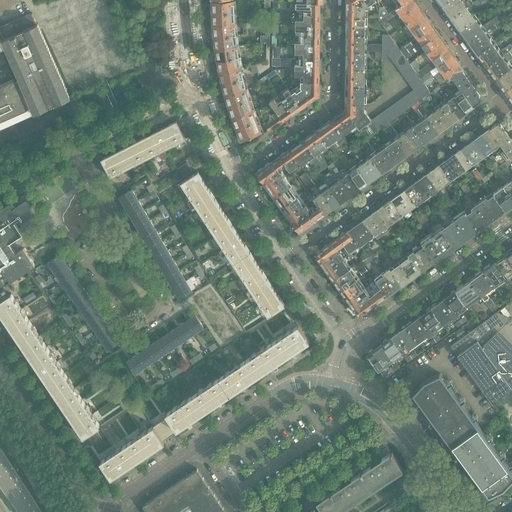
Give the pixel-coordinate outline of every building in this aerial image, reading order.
[(213,9),(214,18),(212,18),(212,25),(234,24),(233,0),(211,1),(212,9),(213,9)] [(345,13),(347,14),(347,17),(365,17),(365,9),(366,6),(375,0),(346,0),(347,8),(345,10),(345,13)] [(398,6),(396,8),(406,22),(422,11),(414,0),(407,0),(398,7),(398,6)] [(463,0),(450,0),(443,6),(452,18),(473,3),(470,0),(469,0),(467,1),(466,4),(463,0)] [(476,0),(473,3),(452,18),(461,30),(477,18),(471,10),(475,6),(480,3),(482,5),(488,1),(487,0),(476,0)] [(319,2),(305,2),(296,2),(296,7),(302,8),(302,13),(320,14),(320,9),(319,8),(319,2)] [(378,17),(378,20),(379,21),(382,19),(381,19),(389,14),(384,7),(379,7),(379,14),(378,17)] [(422,11),(406,22),(417,37),(433,25),(422,11)] [(0,125),(29,113),(28,110),(33,108),(35,113),(70,97),(70,96),(70,97),(38,24),(38,23),(37,24),(32,13),(0,27),(0,30),(2,34),(0,35),(0,125)] [(296,19),(295,24),(319,25),(319,20),(320,19),(320,14),(302,13),(302,19),(296,19)] [(477,18),(461,30),(469,42),(494,24),(501,19),(498,15),(482,26),(477,18)] [(347,32),(346,34),(365,34),(365,17),(347,17),(347,26),(345,27),(345,30),(347,32)] [(216,41),(214,41),(215,49),(237,46),(234,24),(212,25),(213,33),(215,33),(216,41)] [(295,24),(295,30),(302,30),(302,36),(320,36),(320,31),(319,30),(319,25),(295,24)] [(497,28),(494,24),(469,42),(478,54),(494,43),(487,33),(489,33),(497,28)] [(433,25),(417,37),(427,51),(443,39),(433,25)] [(345,41),(346,42),(346,51),(365,51),(375,52),(382,52),(382,44),(369,44),(365,47),(365,34),(346,34),(346,36),(345,38),(345,41)] [(382,44),(382,52),(382,53),(389,56),(395,43),(389,34),(382,34),(382,44)] [(295,42),(295,47),(318,47),(318,42),(320,41),(320,36),(302,36),(302,42),(295,42)] [(410,63),(413,68),(417,73),(420,78),(437,65),(453,54),(443,39),(427,51),(435,62),(433,64),(431,62),(420,70),(417,67),(418,66),(414,61),(410,64),(410,63)] [(403,54),(400,50),(395,43),(389,56),(393,61),(403,54)] [(494,43),(478,54),(487,66),(508,51),(511,48),(511,46),(510,44),(502,50),(501,53),(494,43)] [(219,65),(218,65),(219,72),(241,68),(237,46),(215,49),(216,56),(218,56),(219,65)] [(301,53),(301,58),(320,59),(320,53),(319,53),(318,52),(318,47),(295,47),(295,53),(301,53)] [(409,53),(405,47),(400,50),(403,54),(405,57),(409,53)] [(346,66),(346,68),(365,69),(365,51),(346,51),(346,60),(345,61),(345,65),(346,66)] [(508,51),(487,66),(496,79),(511,67),(504,57),(507,57),(510,55),(508,51)] [(403,54),(393,61),(396,66),(406,59),(405,57),(403,54)] [(464,68),(463,68),(453,54),(437,65),(420,78),(423,82),(433,74),(440,69),(448,80),(461,70),(464,68)] [(295,64),(295,70),(318,70),(318,65),(320,64),(320,59),(301,58),(301,64),(295,64)] [(406,59),(396,66),(400,71),(410,63),(406,59)] [(410,63),(400,71),(403,75),(413,68),(410,63)] [(511,68),(511,67),(496,79),(504,91),(511,85),(511,68)] [(241,68),(219,72),(221,79),(222,79),(224,88),(223,88),(225,95),(246,89),(241,68)] [(345,72),(345,75),(346,77),(346,86),(364,86),(365,69),(346,68),(346,71),(345,72)] [(413,68),(403,75),(407,80),(417,73),(413,68)] [(277,74),(275,69),(266,75),(269,80),(277,74)] [(303,75),(303,81),(318,81),(319,80),(320,76),(318,75),(318,70),(295,70),(295,75),(302,75),(303,75)] [(461,70),(448,80),(453,87),(457,84),(462,90),(473,105),(481,100),(480,100),(481,98),(475,90),(475,89),(461,70)] [(417,73),(407,80),(410,85),(420,78),(417,73)] [(266,75),(259,80),(261,85),(269,80),(266,75)] [(420,78),(410,85),(414,90),(424,83),(423,82),(420,78)] [(301,86),(302,88),(297,92),(295,90),(292,93),(301,106),(304,105),(306,105),(315,99),(314,97),(318,95),(318,81),(303,81),(301,81),(301,86)] [(414,90),(407,95),(413,105),(423,98),(430,92),(424,83),(414,90)] [(346,100),(346,103),(364,103),(364,86),(346,86),(346,94),(344,96),(344,99),(346,100)] [(297,111),(297,110),(301,106),(292,93),(288,88),(283,91),(287,96),(282,99),(293,114),(297,111)] [(435,88),(431,92),(436,99),(440,95),(435,88)] [(231,110),(230,111),(232,118),(253,111),(246,89),(225,95),(227,102),(228,102),(231,110)] [(462,90),(455,95),(466,110),(473,105),(473,106),(473,105),(462,90)] [(407,95),(401,99),(408,108),(411,106),(413,105),(407,95)] [(459,116),(466,110),(455,95),(441,105),(453,122),(460,117),(459,116)] [(263,97),(263,96),(260,98),(260,100),(262,107),(266,106),(269,104),(263,97)] [(293,114),(282,99),(278,103),(274,98),(269,101),(283,120),(287,117),(289,117),(293,114)] [(413,105),(411,106),(415,111),(426,102),(423,98),(413,105)] [(401,99),(396,102),(403,112),(408,108),(401,99)] [(396,102),(391,106),(398,116),(403,112),(396,102)] [(364,106),(364,103),(346,103),(346,106),(345,109),(356,125),(366,139),(378,130),(371,120),(364,110),(364,106)] [(441,105),(427,116),(438,131),(445,126),(446,127),(453,122),(441,105)] [(391,106),(386,109),(393,119),(398,116),(391,106)] [(339,114),(331,119),(343,135),(356,125),(345,109),(343,111),(342,110),(339,112),(339,114)] [(386,109),(381,113),(388,123),(389,122),(393,119),(386,109)] [(251,142),(252,142),(253,142),(265,133),(264,132),(262,134),(253,111),(232,118),(234,125),(236,124),(239,133),(238,133),(241,140),(249,137),(250,141),(251,142)] [(393,119),(389,122),(392,127),(395,125),(395,124),(397,122),(397,121),(402,116),(403,118),(406,116),(403,112),(398,116),(393,119)] [(381,113),(376,117),(383,127),(383,126),(388,123),(381,113)] [(427,116),(413,126),(425,142),(432,137),(431,136),(438,131),(427,116)] [(371,120),(378,130),(383,127),(376,117),(371,120)] [(319,128),(318,129),(328,145),(336,139),(341,146),(347,141),(343,135),(331,119),(324,124),(322,124),(320,126),(319,128)] [(176,121),(139,140),(148,158),(185,139),(176,121)] [(404,157),(403,156),(410,151),(399,136),(392,127),(389,122),(388,123),(383,126),(387,131),(388,130),(395,139),(385,146),(396,162),(404,157)] [(498,156),(501,154),(506,161),(511,156),(511,140),(500,123),(500,124),(497,123),(490,128),(500,143),(504,148),(496,153),(498,156)] [(399,136),(410,151),(417,146),(418,147),(425,142),(413,126),(399,136)] [(490,128),(476,138),(487,153),(500,143),(490,128)] [(311,134),(304,139),(315,155),(328,145),(318,129),(315,131),(314,130),(311,132),(311,134)] [(476,138),(462,148),(473,164),(487,153),(476,138)] [(292,148),(289,150),(300,165),(307,160),(311,166),(314,164),(319,161),(318,160),(315,155),(304,139),(296,145),(295,144),(292,146),(292,148)] [(366,139),(361,142),(365,149),(370,145),(366,139)] [(139,140),(101,159),(110,177),(148,158),(139,140)] [(385,146),(371,156),(382,172),(389,166),(390,168),(396,162),(385,146)] [(462,148),(448,159),(459,174),(473,164),(462,148)] [(352,149),(347,153),(351,159),(356,155),(352,149)] [(272,162),(271,162),(276,168),(278,168),(285,163),(290,171),(299,164),(300,165),(289,150),(285,153),(284,152),(281,154),(281,156),(272,162)] [(493,155),(490,158),(497,167),(500,165),(493,155)] [(375,177),(382,172),(371,156),(357,166),(368,183),(375,178),(375,177)] [(319,161),(324,168),(329,165),(322,157),(318,160),(319,161)] [(336,168),(337,169),(342,166),(337,159),(333,163),(336,168)] [(448,159),(434,169),(445,184),(459,174),(448,159)] [(508,159),(502,164),(505,168),(511,163),(508,159)] [(319,161),(314,164),(320,172),(324,168),(319,161)] [(187,162),(179,168),(184,176),(192,170),(187,162)] [(269,162),(265,165),(265,166),(262,168),(261,168),(258,170),(258,172),(256,173),(263,183),(272,176),(275,182),(284,175),(281,171),(280,170),(278,168),(276,168),(271,162),(270,163),(269,162)] [(339,172),(342,177),(354,192),(361,187),(361,188),(368,183),(357,166),(346,174),(343,169),(339,172)] [(434,169),(420,179),(431,194),(445,184),(434,169)] [(477,169),(472,172),(479,181),(483,178),(477,169)] [(328,187),(340,203),(347,198),(347,197),(354,192),(342,177),(339,172),(339,171),(324,182),(328,187)] [(181,182),(199,209),(215,198),(198,172),(181,182)] [(271,192),(270,193),(272,197),(274,197),(275,197),(290,186),(283,177),(285,176),(284,175),(275,182),(272,176),(263,183),(264,183),(271,192)] [(308,181),(304,183),(309,190),(315,185),(311,179),(308,181)] [(420,179),(406,189),(417,204),(431,194),(420,179)] [(511,179),(503,186),(511,198),(511,179)] [(275,197),(277,200),(276,202),(278,204),(280,204),(282,207),(297,196),(290,186),(275,197)] [(465,190),(464,191),(468,197),(475,191),(471,186),(469,188),(465,190)] [(493,194),(505,210),(504,210),(505,210),(509,208),(509,207),(510,207),(510,206),(511,206),(511,205),(511,198),(503,186),(493,193),(494,194),(493,194)] [(328,187),(313,198),(319,206),(320,206),(325,212),(333,207),(333,208),(340,203),(328,187)] [(132,189),(119,196),(125,207),(138,199),(132,189)] [(406,189),(392,199),(403,214),(417,204),(406,189)] [(467,213),(478,229),(480,228),(480,229),(484,226),(484,225),(500,213),(500,214),(504,212),(503,211),(504,210),(505,210),(493,194),(488,198),(486,196),(471,207),(472,209),(467,213)] [(286,212),(292,222),(301,216),(297,211),(304,206),(304,205),(297,196),(282,207),(282,208),(281,209),(284,213),(286,212)] [(215,198),(199,209),(216,236),(232,225),(215,198)] [(23,248),(19,251),(19,252),(16,254),(9,243),(17,238),(23,234),(21,232),(22,232),(22,231),(22,230),(22,229),(21,228),(20,228),(19,228),(18,228),(14,222),(19,219),(22,222),(35,213),(26,199),(15,207),(14,204),(12,202),(7,205),(4,207),(0,209),(0,285),(4,283),(5,283),(2,277),(6,276),(10,282),(35,265),(23,248)] [(138,199),(125,207),(131,217),(144,209),(138,199)] [(392,199),(377,209),(388,225),(403,214),(392,199)] [(297,211),(301,216),(292,222),(299,232),(301,231),(302,232),(305,229),(305,227),(308,225),(310,226),(313,224),(313,222),(314,221),(310,215),(311,214),(310,213),(309,210),(309,209),(306,204),(304,205),(304,206),(297,211)] [(311,214),(310,215),(314,221),(314,220),(325,212),(320,206),(319,206),(319,207),(310,213),(311,214)] [(430,208),(423,213),(427,218),(434,213),(430,208)] [(150,220),(144,209),(131,217),(137,227),(150,220)] [(377,209),(363,220),(374,235),(388,225),(377,209)] [(466,211),(455,219),(468,238),(470,236),(470,235),(473,233),(475,233),(477,231),(478,229),(467,213),(466,211)] [(423,213),(417,218),(420,223),(423,221),(426,219),(427,218),(423,213)] [(455,219),(444,227),(457,245),(457,244),(459,244),(462,242),(462,240),(465,238),(467,238),(468,238),(455,219)] [(150,220),(137,227),(143,237),(156,230),(150,220)] [(363,220),(349,230),(360,245),(374,235),(363,220)] [(232,225),(216,236),(233,262),(250,252),(232,225)] [(444,227),(433,235),(446,253),(448,252),(448,251),(451,249),(453,249),(455,247),(456,245),(457,245),(444,227)] [(400,228),(394,232),(397,237),(402,234),(403,233),(400,228)] [(156,230),(143,237),(149,247),(162,240),(156,230)] [(341,234),(341,236),(328,245),(327,244),(324,246),(324,248),(315,254),(316,256),(316,257),(317,260),(319,260),(323,264),(331,258),(335,264),(344,257),(340,251),(338,252),(336,250),(344,244),(349,251),(358,245),(359,246),(360,245),(349,230),(345,233),(343,233),(341,234)] [(402,235),(396,239),(400,245),(407,241),(402,235)] [(422,243),(424,245),(423,245),(435,261),(436,260),(437,260),(440,258),(441,256),(444,254),(445,254),(446,253),(433,235),(422,243)] [(69,239),(66,243),(73,247),(76,243),(69,239)] [(168,250),(162,240),(149,247),(155,257),(168,250)] [(414,252),(419,259),(414,262),(420,271),(430,264),(431,264),(434,262),(434,261),(435,261),(423,245),(415,251),(414,252)] [(508,277),(511,274),(511,247),(509,250),(509,251),(506,254),(504,253),(501,256),(501,257),(497,260),(508,277)] [(199,248),(194,251),(197,256),(202,253),(199,248)] [(174,260),(168,250),(155,257),(161,267),(174,260)] [(408,254),(409,256),(400,262),(411,278),(416,275),(416,274),(420,271),(414,262),(419,259),(414,252),(415,251),(414,250),(408,254)] [(267,278),(250,252),(233,262),(251,289),(267,278)] [(60,254),(48,262),(55,272),(66,264),(60,254)] [(372,255),(363,261),(369,270),(373,267),(370,262),(375,258),(372,255)] [(323,264),(330,275),(329,276),(331,279),(333,279),(334,280),(350,268),(343,259),(345,258),(344,257),(335,264),(331,258),(323,264)] [(496,259),(496,260),(496,261),(490,265),(490,264),(482,269),(495,286),(504,280),(507,284),(511,281),(508,277),(497,260),(496,259)] [(174,260),(161,267),(167,278),(180,270),(174,260)] [(390,267),(384,271),(385,273),(390,280),(395,276),(402,284),(406,281),(407,282),(411,278),(400,262),(391,269),(390,267)] [(73,273),(66,264),(55,272),(61,281),(73,273)] [(334,281),(334,282),(336,285),(337,285),(341,290),(357,278),(350,268),(334,280),(334,281)] [(485,301),(490,308),(494,305),(488,298),(489,297),(486,293),(495,286),(482,269),(475,274),(476,275),(470,280),(481,296),(485,301)] [(180,270),(167,278),(173,288),(186,280),(180,270)] [(80,283),(73,273),(61,281),(68,291),(80,283)] [(385,273),(376,280),(381,287),(387,295),(388,294),(389,295),(392,293),(392,291),(402,284),(395,276),(390,280),(385,273)] [(267,278),(251,289),(268,316),(285,305),(267,278)] [(342,291),(341,292),(343,295),(345,295),(352,305),(360,299),(356,293),(365,287),(365,286),(363,287),(357,278),(341,290),(342,291)] [(468,279),(469,280),(463,285),(462,284),(457,288),(457,289),(456,290),(467,306),(477,299),(480,304),(485,301),(481,296),(470,280),(469,279),(468,279)] [(192,291),(186,280),(173,288),(179,298),(192,291)] [(86,293),(80,283),(68,291),(75,301),(86,293)] [(381,287),(374,292),(374,293),(369,296),(368,294),(370,293),(365,287),(356,293),(360,299),(352,305),(355,310),(355,312),(357,314),(358,314),(359,315),(365,311),(365,312),(368,310),(367,309),(368,309),(370,309),(372,307),(372,306),(373,306),(375,305),(375,304),(387,295),(381,287)] [(451,294),(441,301),(447,309),(452,305),(457,313),(467,306),(456,290),(455,290),(453,290),(451,292),(451,294)] [(0,300),(0,312),(12,331),(29,320),(11,293),(0,300)] [(86,293),(75,301),(81,310),(93,302),(86,293)] [(435,304),(431,307),(443,324),(457,313),(452,305),(447,309),(441,301),(437,304),(435,304)] [(93,302),(81,310),(88,320),(100,312),(93,302)] [(498,311),(450,346),(494,405),(511,387),(511,347),(497,332),(507,323),(506,322),(506,323),(504,320),(511,314),(511,313),(507,306),(498,312),(498,311)] [(428,323),(423,327),(428,334),(443,324),(431,307),(426,310),(426,312),(422,315),(428,323)] [(100,312),(88,320),(95,330),(106,322),(100,312)] [(196,315),(186,321),(194,333),(204,327),(196,315)] [(410,321),(406,325),(418,341),(428,334),(423,327),(428,323),(422,315),(412,322),(410,321)] [(462,319),(455,323),(458,327),(464,322),(462,319)] [(29,320),(12,331),(30,357),(46,346),(29,320)] [(186,321),(176,328),(184,340),(194,333),(186,321)] [(113,331),(106,322),(95,330),(101,340),(113,331)] [(298,325),(272,343),(283,359),(309,342),(298,325)] [(401,329),(392,336),(398,345),(403,341),(408,348),(418,341),(406,325),(402,328),(401,329)] [(462,327),(455,333),(458,338),(466,333),(462,327)] [(176,328),(166,335),(174,347),(184,340),(176,328)] [(120,341),(113,331),(101,340),(108,349),(120,341)] [(166,335),(156,341),(164,353),(174,347),(166,335)] [(383,343),(382,343),(393,359),(408,348),(403,341),(398,345),(392,336),(387,339),(386,339),(383,341),(383,343)] [(156,341),(147,348),(155,360),(164,353),(156,341)] [(272,343),(245,361),(256,377),(283,359),(272,343)] [(368,354),(374,363),(374,365),(376,367),(377,368),(385,378),(394,372),(390,367),(389,368),(386,364),(393,359),(382,343),(373,350),(371,350),(369,351),(369,353),(368,354)] [(46,346),(30,357),(48,384),(64,373),(46,346)] [(147,348),(137,355),(145,366),(155,360),(147,348)] [(412,354),(405,358),(408,362),(415,357),(412,354)] [(137,355),(127,361),(135,373),(145,366),(137,355)] [(245,361),(219,378),(230,395),(256,377),(245,361)] [(82,399),(64,373),(48,384),(66,410),(82,399)] [(446,437),(489,495),(504,488),(511,479),(511,471),(440,373),(425,381),(413,392),(446,437)] [(219,378),(192,396),(203,413),(230,395),(219,378)] [(192,396),(166,414),(168,417),(176,430),(177,430),(203,413),(192,396)] [(82,399),(66,410),(83,437),(100,426),(82,399)] [(168,417),(154,426),(162,439),(176,430),(168,417)] [(154,426),(127,444),(138,460),(165,442),(162,439),(154,426)] [(98,432),(89,438),(93,444),(102,439),(98,432)] [(127,444),(100,462),(111,478),(138,460),(127,444)] [(305,511),(304,510),(301,511),(338,511),(403,469),(394,455),(392,451),(317,501),(321,507),(321,508),(317,510),(314,506),(310,509),(311,511),(305,511)] [(142,506),(146,511),(226,511),(223,508),(218,502),(219,501),(218,501),(214,495),(215,495),(214,494),(214,495),(209,487),(209,486),(204,478),(198,470),(197,469),(196,469),(196,470),(186,476),(185,477),(176,483),(175,483),(175,484),(165,491),(165,490),(164,491),(154,498),(153,498),(153,499),(143,505),(142,506)]
